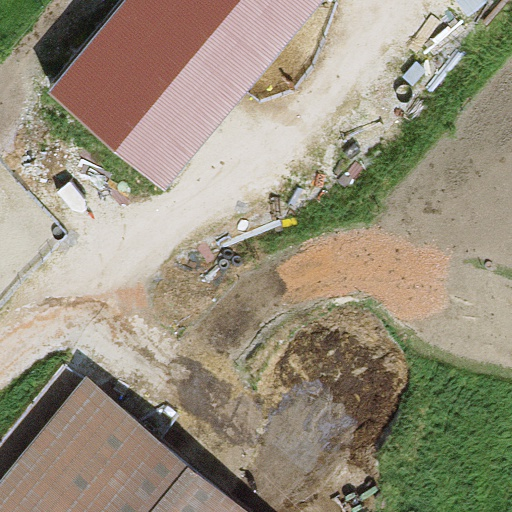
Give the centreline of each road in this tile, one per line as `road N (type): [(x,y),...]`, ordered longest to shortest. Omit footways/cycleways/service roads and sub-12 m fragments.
road 1 (track): [(138,347),(165,349),(263,208),(349,121)]
road 2 (track): [(204,297),(291,250),(367,253),(463,287)]
